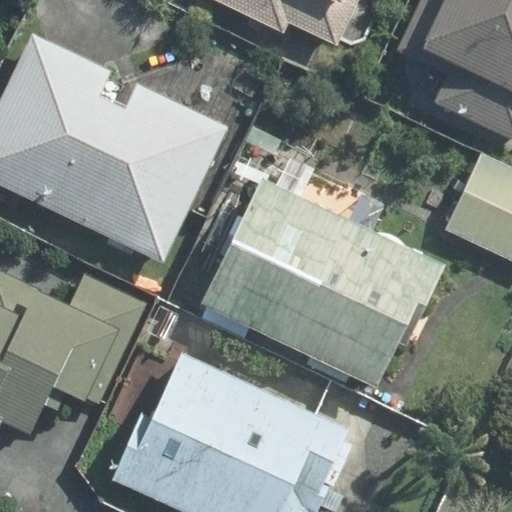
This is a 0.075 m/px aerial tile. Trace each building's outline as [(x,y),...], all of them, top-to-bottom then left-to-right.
[(212,0),(282,32),(286,23),(335,46),(356,0),(212,0)] [(511,0),(416,0),(392,52),(441,74),(429,101),(511,137),(511,0)] [(28,31),(0,94),(0,186),(168,262),(229,126),(136,84),(125,109),(99,97),(112,68),(28,31)] [(511,165),(479,150),(444,228),(511,258),(511,165)] [(256,175),(197,302),(376,384),(395,342),(405,346),(444,261),(256,175)] [(0,421),(26,433),(49,386),(82,402),(86,393),(100,400),(148,301),(84,270),(68,301),(0,268),(0,421)] [(139,409),(109,473),(192,511),(300,511),(342,425),(179,349),(148,413),(139,409)]
